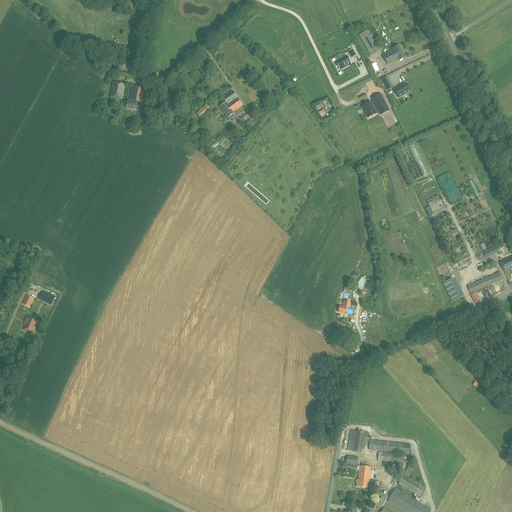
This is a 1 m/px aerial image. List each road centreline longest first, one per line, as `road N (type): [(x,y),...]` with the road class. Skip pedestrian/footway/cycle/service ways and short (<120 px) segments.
road 1 (unclassified): [(326,511),(348,389),(361,366),(511,293)]
road 2 (unclassified): [(192,511),(0,421)]
road 3 (secondary): [(511,170),(430,0)]
road 4 (unclassified): [(253,0),(165,84),(134,83)]
